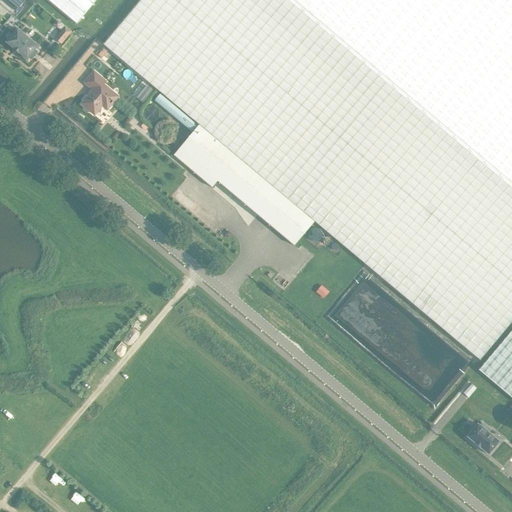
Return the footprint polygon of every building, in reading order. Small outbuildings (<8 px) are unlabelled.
[(6,0),(17,9),(24,0),(46,0),(75,24),(95,0),(6,0)] [(199,125),(314,222),(480,360),(484,355),(511,321),(511,0),(140,0),(103,45),(199,125)] [(55,38),(63,43),(72,30),(64,24),(55,38)] [(17,30),(6,43),(14,49),(13,50),(14,50),(15,50),(18,52),(17,53),(18,54),(18,53),(26,60),(37,47),(17,30)] [(107,109),(118,97),(103,84),(105,82),(94,72),(85,83),(93,90),(88,97),(86,97),(83,100),(84,102),(82,104),(84,106),(85,109),(88,111),(90,111),(94,115),(96,113),(98,112),(101,109),(101,107),(102,105),(107,109)] [(143,102),(154,90),(147,84),(136,95),(143,102)] [(173,155),(212,188),(218,181),(294,246),(314,222),(199,125),(173,155)] [(324,298),(330,291),(322,284),(316,291),(324,298)] [(511,398),(511,330),(479,370),(511,398)] [(477,424),(467,436),(488,454),(499,442),(486,431),(489,428),(482,423),(480,426),(477,424)] [(511,441),(506,437),(494,451),(506,461),(511,453),(511,441)] [(64,491),(71,495),(75,488),(69,484),(64,491)]
